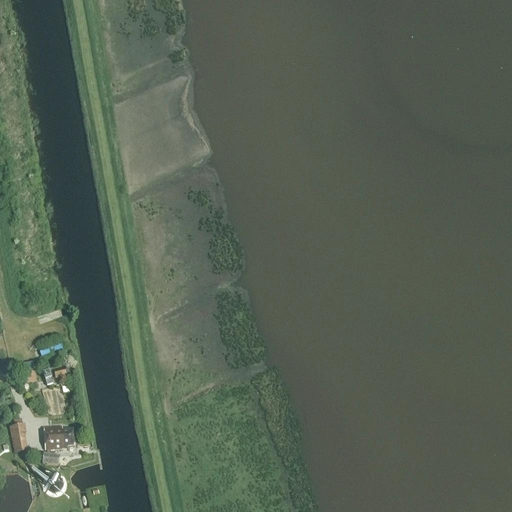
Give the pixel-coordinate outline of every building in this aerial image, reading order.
[(63,346),(40,353),(43,359),(66,352),(63,346)] [(65,369),(54,372),(55,379),(67,376),(65,369)] [(51,380),(52,380),(50,373),(43,375),(45,382),(46,382),(48,388),(53,386),(51,380)] [(35,374),(23,376),(24,384),(36,382),(35,374)] [(25,436),(23,427),(9,429),(14,455),(26,453),(23,436),(25,436)] [(63,431),(63,428),(44,428),(46,451),(61,450),(61,447),(75,447),(74,430),(63,431)] [(59,458),(42,456),(41,466),(58,468),(59,458)] [(46,490),(48,492),(51,494),(54,494),(57,494),(60,492),(62,489),(63,487),(63,484),(62,481),(60,478),(58,477),(55,476),(52,476),(49,477),(47,479),(45,481),(44,484),(45,487),(46,490)]
